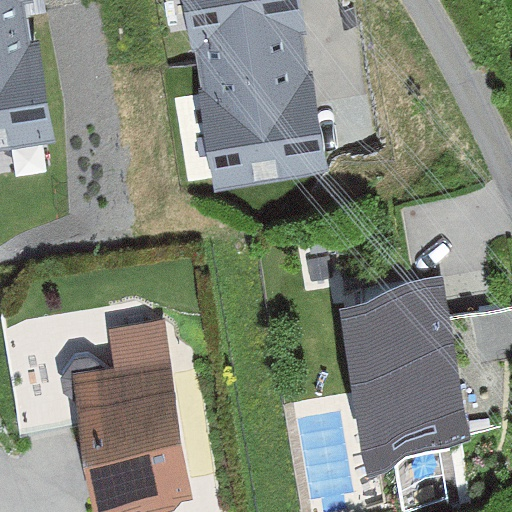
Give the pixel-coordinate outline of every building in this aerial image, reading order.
[(0,0),(0,139),(57,131),(42,30),(32,31),(27,0),(0,0)] [(304,0),(185,0),(192,41),(195,40),(199,58),(306,42),(304,19),(307,19),(304,0)] [(306,42),(199,58),(202,80),(199,80),(214,177),(330,159),(314,60),(309,61),(306,42)] [(451,273),(347,288),(371,453),(476,437),(451,273)] [(184,366),(86,377),(99,502),(197,491),(184,366)]
